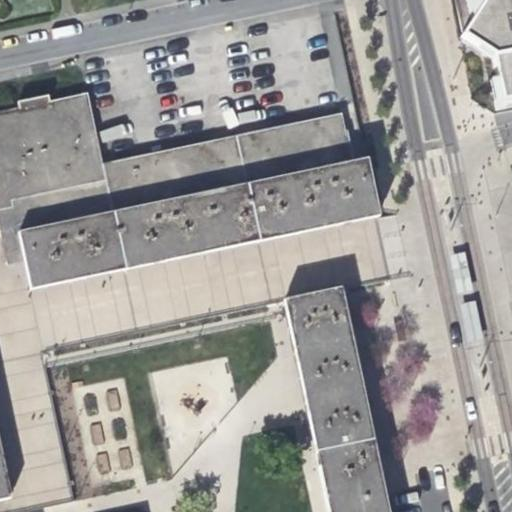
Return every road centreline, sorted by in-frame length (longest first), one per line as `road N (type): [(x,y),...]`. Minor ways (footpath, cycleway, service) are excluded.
road 1 (residential): [(390,0),(432,240),(496,511)]
road 2 (residential): [(511,428),(450,146)]
road 3 (residential): [(272,0),(0,55)]
road 4 (residential): [(450,146),(414,0)]
